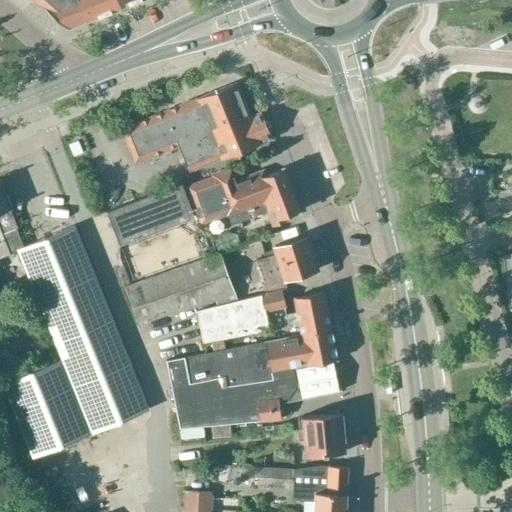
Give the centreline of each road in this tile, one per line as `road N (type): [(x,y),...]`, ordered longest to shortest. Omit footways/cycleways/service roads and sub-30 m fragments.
road 1 (residential): [(511,435),(433,81),(438,67)]
road 2 (tertiary): [(430,495),(414,338),(384,201)]
road 3 (residential): [(325,219),(345,274),(365,399),(368,498)]
road 4 (tertiary): [(116,64),(287,21)]
road 5 (tertiary): [(384,201),(345,40)]
road 6 (tertiary): [(234,0),(116,64)]
road 7 (residential): [(277,99),(325,219)]
